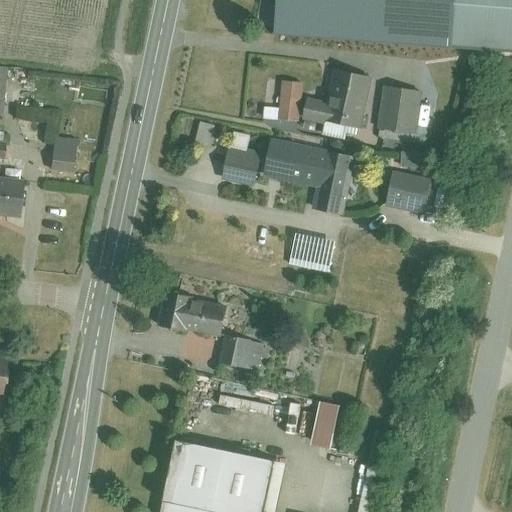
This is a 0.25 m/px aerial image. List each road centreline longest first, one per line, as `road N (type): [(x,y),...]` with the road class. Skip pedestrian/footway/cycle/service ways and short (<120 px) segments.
road 1 (secondary): [(170,0),(104,307)]
road 2 (residential): [(511,230),(452,511)]
road 3 (secondary): [(104,307),(63,511)]
